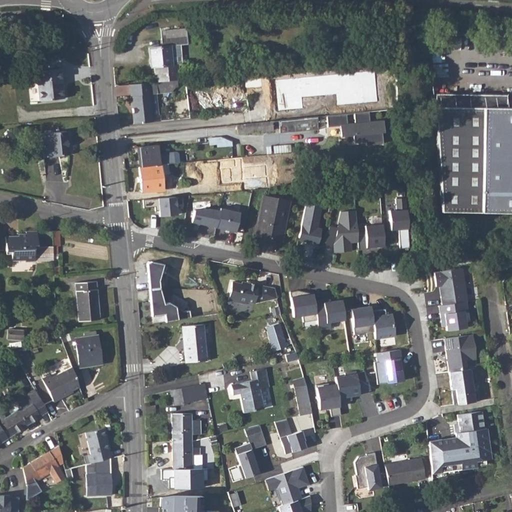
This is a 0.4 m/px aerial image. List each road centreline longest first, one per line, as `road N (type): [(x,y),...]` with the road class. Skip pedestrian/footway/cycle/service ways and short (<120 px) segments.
road 1 (residential): [(120,240),(390,290),(413,309),(423,395),(414,408),(334,439),(330,511)]
road 2 (tertiary): [(117,218),(102,55)]
road 3 (tertiary): [(133,394),(120,240)]
road 4 (residential): [(0,453),(101,400),(133,394)]
road 5 (residential): [(511,416),(492,291)]
